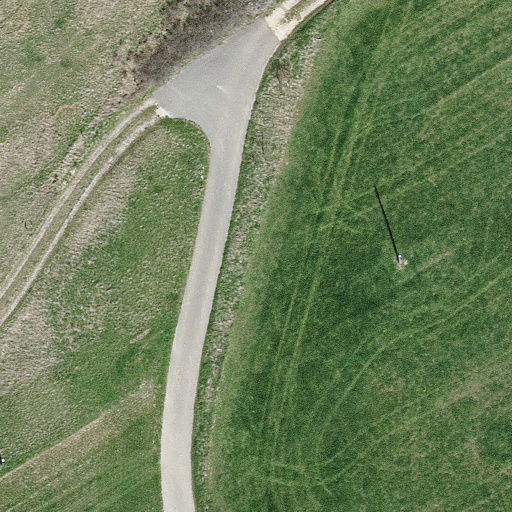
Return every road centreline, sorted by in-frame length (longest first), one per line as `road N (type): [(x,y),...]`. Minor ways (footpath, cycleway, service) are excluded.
road 1 (track): [(199,511),(186,472),(193,374),(254,35)]
road 2 (track): [(313,0),(120,122),(0,294)]
